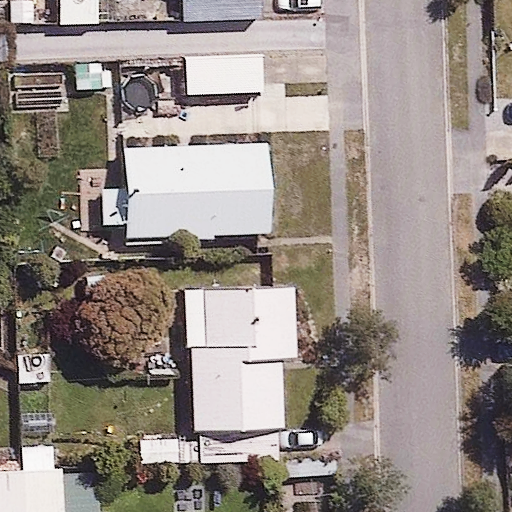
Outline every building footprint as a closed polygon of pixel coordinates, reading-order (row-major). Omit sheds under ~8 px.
[(96,0),(59,0),(60,18),(97,17),(96,0)] [(175,0),(176,14),(266,11),(265,0),(175,0)] [(268,50),(184,51),(184,88),(268,87),(268,50)] [(104,220),(124,220),(125,234),(273,231),(271,137),(123,139),(124,177),(104,177),(104,220)] [(189,285),(194,426),(141,428),(142,459),(283,454),(280,354),(296,354),(294,281),(189,285)] [(54,340),(21,340),(21,372),(54,372),(54,340)] [(66,511),(65,465),(64,441),(21,442),(22,466),(0,466),(0,511),(66,511)] [(65,465),(66,511),(102,511),(101,464),(65,465)]
